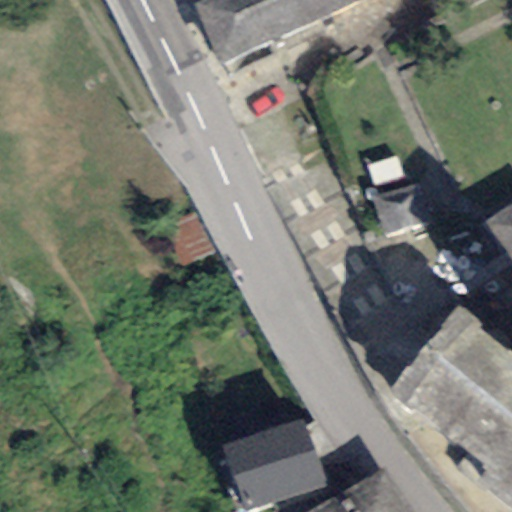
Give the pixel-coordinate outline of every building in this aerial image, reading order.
[(225,0),(192,16),(222,82),(383,0),(225,0)] [(395,244),(443,228),(426,177),(378,192),(395,244)] [(511,219),(492,233),(511,263),(511,219)] [(511,376),(472,339),(406,415),(511,504),(511,376)] [(292,511),(326,497),(300,441),(226,474),(243,511),(292,511)] [(401,511),(383,483),(339,511),(401,511)]
